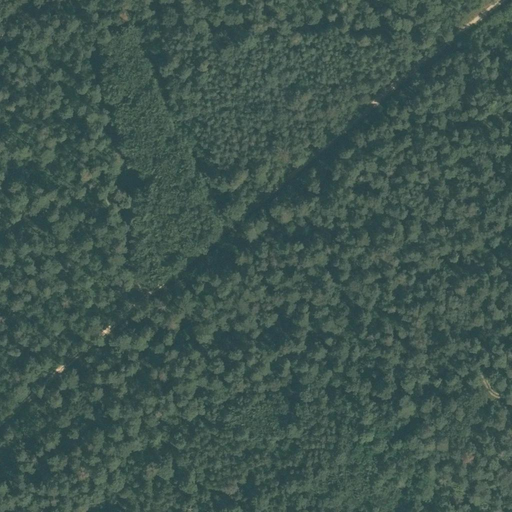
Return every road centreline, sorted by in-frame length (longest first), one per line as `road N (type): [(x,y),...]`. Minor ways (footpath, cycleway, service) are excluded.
road 1 (track): [(500,0),(0,422)]
road 2 (track): [(481,358),(448,386),(209,385),(59,511)]
road 3 (track): [(481,358),(492,389),(401,511)]
